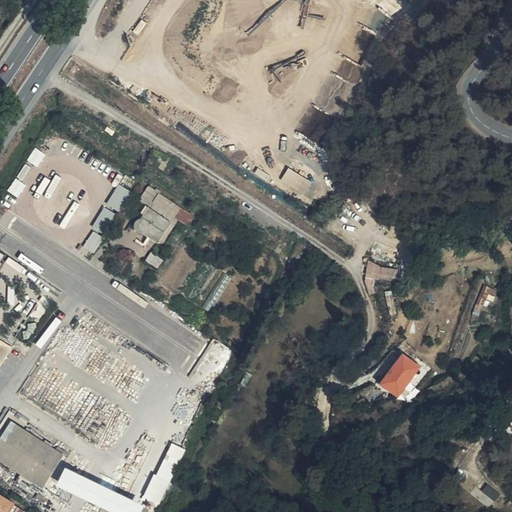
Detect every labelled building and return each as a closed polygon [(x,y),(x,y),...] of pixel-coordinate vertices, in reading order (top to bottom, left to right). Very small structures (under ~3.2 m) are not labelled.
[(282,180),(305,194),(313,180),(290,167),(282,180)] [(108,203),(121,211),(133,191),(120,183),(108,203)] [(193,217),(152,189),(145,199),(153,205),(138,227),(159,241),(176,218),(187,226),(193,217)] [(94,225),(106,233),(118,214),(106,206),(94,225)] [(95,231),(85,245),(95,252),(105,237),(95,231)] [(156,268),(162,260),(152,253),(146,261),(156,268)] [(369,263),(367,276),(398,279),(399,266),(369,263)] [(480,313),(488,295),(487,287),(484,286),(474,310),(480,313)] [(397,315),(393,296),(386,298),(391,317),(397,315)] [(0,337),(0,365),(1,366),(14,346),(0,337)] [(408,382),(419,366),(404,355),(382,384),(398,395),(408,382)] [(427,372),(419,366),(408,382),(416,387),(427,372)] [(371,410),(363,399),(357,404),(365,415),(371,410)] [(0,461),(45,490),(65,456),(12,423),(0,441),(0,461)] [(170,441),(147,500),(163,506),(186,447),(170,441)] [(115,511),(143,511),(147,504),(66,468),(58,486),(115,511)] [(17,511),(20,509),(0,496),(0,511),(17,511)]
